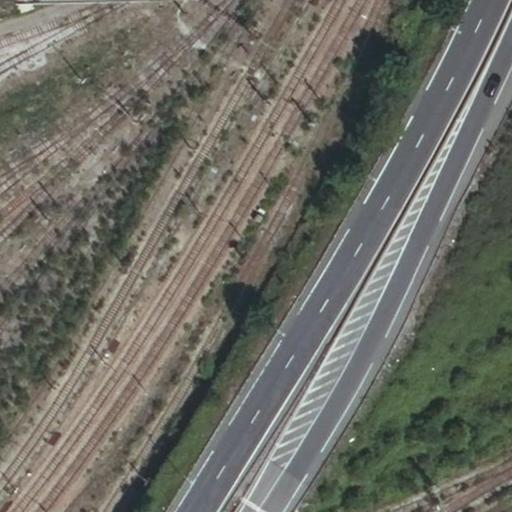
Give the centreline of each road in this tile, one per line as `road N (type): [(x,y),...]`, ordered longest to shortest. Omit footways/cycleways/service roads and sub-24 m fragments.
road 1 (trunk): [(491,0),(422,147),(202,511)]
road 2 (trunk): [(257,511),(511,44)]
